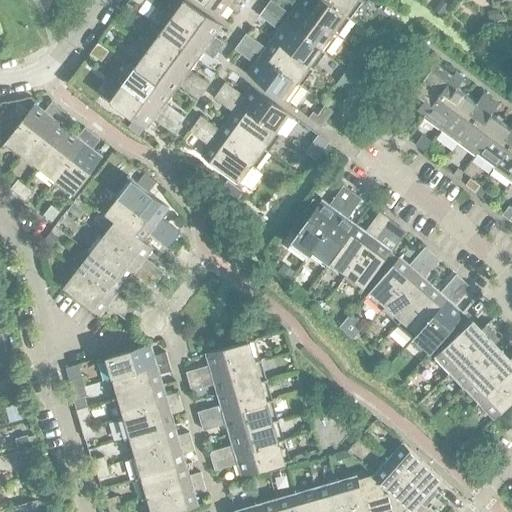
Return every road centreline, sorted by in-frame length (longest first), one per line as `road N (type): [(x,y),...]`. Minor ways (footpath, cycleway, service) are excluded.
road 1 (residential): [(92,511),(61,406),(47,395),(36,357),(44,320),(27,255),(0,218)]
road 2 (residential): [(157,167),(258,0)]
road 3 (residential): [(511,290),(473,246),(377,169)]
road 4 (residential): [(0,81),(55,63),(105,0)]
